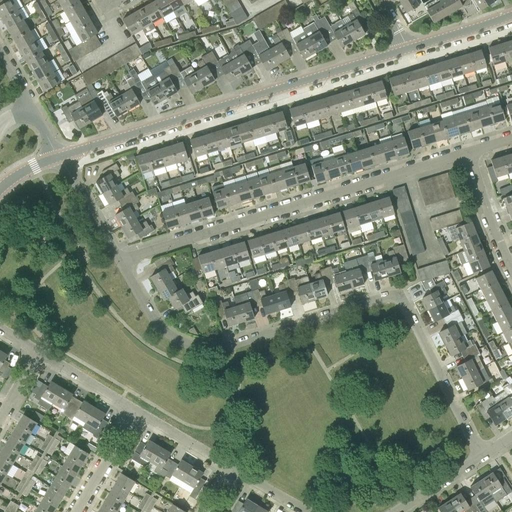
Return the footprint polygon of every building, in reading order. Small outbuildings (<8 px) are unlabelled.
[(0,15),(2,19),(18,10),(12,0),(10,0),(0,5),(0,15)] [(44,9),(48,6),(44,0),(41,0),(39,1),(44,9)] [(64,11),(80,2),(78,0),(58,0),(58,1),(64,11)] [(163,18),(173,12),(165,0),(156,0),(153,2),(163,18)] [(165,0),(173,12),(183,6),(179,0),(165,0)] [(229,0),(224,3),(227,8),(238,2),(236,0),(229,0)] [(286,14),(291,11),(285,0),(280,3),(286,14)] [(462,6),(472,0),(473,0),(474,1),(480,10),(496,1),(495,0),(434,0),(433,1),(424,7),(422,4),(419,0),(398,0),(400,4),(406,14),(411,23),(427,13),(433,23),(442,18),(452,12),(462,6)] [(69,21),(70,22),(86,13),(80,2),(64,11),(67,17),(66,18),(68,22),(69,21)] [(152,24),(163,18),(153,2),(143,8),(152,24)] [(227,8),(230,14),(241,7),(238,2),(227,8)] [(351,12),(357,9),(353,2),(347,5),(351,12)] [(37,13),(41,11),(37,3),(33,5),(37,13)] [(281,17),(286,14),(280,3),(274,6),(281,17)] [(48,17),(53,14),(48,6),(44,9),(48,17)] [(275,20),(281,17),(274,6),(269,9),(275,20)] [(230,14),(233,19),(244,13),(241,7),(230,14)] [(154,28),(152,24),(143,8),(133,14),(144,32),(145,33),(154,28)] [(270,24),(275,20),(269,9),(264,12),(270,24)] [(341,20),(353,41),(365,35),(358,22),(363,19),(357,9),(351,12),(352,14),(347,17),(351,23),(345,26),(342,20),(341,20)] [(8,29),(24,20),(18,10),(2,19),(8,29)] [(41,21),(46,18),(41,11),(37,13),(41,21)] [(264,27),(270,24),(264,12),(258,16),(264,27)] [(76,32),(92,23),(86,13),(70,22),(76,32)] [(234,20),(236,25),(247,18),(244,13),(233,19),(234,20)] [(139,35),(144,32),(133,14),(122,20),(132,36),(137,32),(139,35)] [(258,30),(264,27),(258,16),(252,19),(258,30)] [(342,48),(353,41),(341,20),(332,26),(328,20),(327,21),(324,17),(319,20),(325,31),(330,28),(342,48)] [(56,30),(60,27),(56,19),(51,22),(56,30)] [(14,40),(30,31),(24,20),(8,29),(14,40)] [(303,32),(315,53),(327,46),(320,34),(325,31),(319,20),(302,29),(304,32),(303,32)] [(49,34),(53,31),(49,23),(45,26),(49,34)] [(95,35),(98,34),(92,23),(76,32),(82,43),(85,41),(90,38),(95,35)] [(60,37),(65,35),(60,27),(56,30),(60,37)] [(269,49),(278,64),(289,58),(282,45),(288,42),(282,31),(279,27),(275,30),(277,34),(271,37),(276,46),(269,49)] [(304,59),(315,53),(303,32),(292,38),(287,28),(282,31),(288,42),(293,39),(304,59)] [(20,50),(36,41),(30,31),(14,40),(20,50)] [(53,41),(58,39),(53,31),(49,34),(53,41)] [(96,49),(101,46),(95,35),(90,38),(96,49)] [(267,71),(278,64),(269,49),(266,43),(255,50),(247,36),(243,38),(245,42),(244,43),(250,54),(255,51),(267,71)] [(91,52),(96,49),(90,38),(85,41),(91,52)] [(72,48),(68,40),(63,43),(68,51),(72,48)] [(26,61),(42,52),(36,41),(20,50),(26,61)] [(85,55),(91,52),(85,41),(82,43),(79,44),(85,55)] [(505,61),(511,59),(511,42),(511,41),(500,44),(505,61)] [(232,61),(241,76),(252,69),(245,57),(250,54),(244,43),(239,46),(238,45),(233,48),(230,54),(229,55),(232,61)] [(61,55),(65,52),(61,44),(56,47),(61,55)] [(80,58),(85,55),(79,44),(74,47),(80,58)] [(137,57),(142,54),(140,50),(136,44),(131,46),(137,57)] [(493,65),(505,61),(500,44),(488,48),(493,65)] [(132,60),(137,57),(131,46),(125,50),(132,60)] [(140,50),(142,54),(150,50),(147,46),(140,50)] [(74,62),(80,58),(74,47),(72,48),(68,51),(74,62)] [(126,63),(132,60),(125,50),(120,53),(126,63)] [(475,71),(486,67),(481,50),(469,54),(475,71)] [(32,71),(48,62),(42,52),(26,61),(32,71)] [(66,62),(70,60),(65,52),(61,55),(66,62)] [(229,82),(241,76),(232,61),(226,64),(222,58),(217,61),(212,52),(206,54),(213,65),(218,62),(229,82)] [(121,66),(126,63),(120,53),(114,56),(121,66)] [(191,66),(203,87),(215,81),(207,68),(213,65),(206,54),(201,57),(202,60),(197,63),(201,69),(195,72),(192,66),(191,66)] [(463,74),(475,71),(469,54),(458,57),(463,74)] [(115,70),(121,66),(114,56),(109,59),(115,70)] [(452,78),(463,74),(458,57),(446,61),(452,78)] [(192,94),(203,87),(191,66),(180,73),(172,58),(167,61),(169,66),(175,77),(180,74),(192,94)] [(110,73),(115,70),(109,59),(104,62),(110,73)] [(440,82),(452,78),(446,61),(435,64),(440,82)] [(38,82),(54,73),(48,62),(32,71),(38,82)] [(105,76),(110,73),(104,62),(99,65),(105,76)] [(428,85),(440,82),(435,64),(423,68),(428,85)] [(73,75),(77,73),(73,65),(69,68),(73,75)] [(99,79),(105,76),(99,65),(93,68),(99,79)] [(157,84),(166,99),(177,92),(170,80),(175,77),(169,66),(164,69),(165,71),(160,74),(163,80),(157,84)] [(94,82),(99,79),(93,68),(88,71),(94,82)] [(417,89),(428,85),(423,68),(412,72),(417,89)] [(88,86),(91,84),(91,83),(94,82),(88,71),(82,75),(88,86)] [(405,92),(417,89),(412,72),(400,75),(405,92)] [(44,92),(60,83),(54,73),(38,82),(44,92)] [(154,105),(166,99),(157,84),(151,88),(147,82),(142,85),(137,75),(131,78),(138,89),(143,86),(154,105)] [(394,96),(405,92),(400,75),(389,79),(394,96)] [(120,96),(129,110),(140,104),(133,92),(138,89),(131,78),(121,84),(126,92),(120,96)] [(375,102),(387,98),(382,81),(370,84),(375,102)] [(129,110),(120,96),(114,99),(110,93),(109,94),(107,91),(104,93),(100,86),(95,89),(91,83),(91,84),(100,100),(105,97),(117,117),(129,110)] [(79,101),(91,122),(102,115),(95,103),(100,100),(91,84),(88,86),(86,87),(90,95),(85,98),(89,104),(83,107),(79,101)] [(364,105),(375,102),(370,84),(358,88),(364,105)] [(352,109),(364,105),(358,88),(347,92),(352,107),(352,109)] [(499,100),(501,99),(499,92),(498,88),(489,90),(491,98),(498,96),(499,100)] [(341,112),(352,109),(352,107),(347,92),(335,95),(341,112)] [(329,116),(341,112),(335,95),(324,99),(329,116)] [(318,119),(329,116),(324,99),(312,102),(318,119)] [(411,109),(423,105),(421,100),(413,103),(413,104),(410,104),(411,109)] [(79,129),(91,122),(79,101),(68,108),(66,105),(61,108),(67,119),(72,116),(79,129)] [(306,123),(318,119),(312,102),(301,106),(306,123)] [(505,120),(503,116),(507,114),(503,102),(488,107),(493,124),(505,120)] [(397,113),(411,109),(410,104),(407,105),(396,108),(397,113)] [(294,127),(306,123),(301,106),(289,109),(294,127)] [(482,127),(493,124),(488,107),(477,110),(482,127)] [(470,131),(482,127),(477,110),(465,114),(470,131)] [(276,132),(287,129),(282,112),(271,115),(276,132)] [(459,135),(470,131),(465,114),(453,118),(459,135)] [(264,136),(276,132),(271,115),(259,119),(264,136)] [(436,142),(447,138),(442,121),(431,124),(429,118),(428,119),(436,142)] [(447,138),(459,135),(453,118),(442,121),(447,138)] [(253,139),(264,136),(259,119),(247,122),(253,139)] [(424,145),(436,142),(428,119),(418,122),(420,128),(419,128),(424,145)] [(241,143),(253,139),(247,122),(236,126),(241,143)] [(230,147),(241,143),(236,126),(224,129),(230,147)] [(412,149),(424,145),(419,128),(407,132),(412,149)] [(218,150),(230,147),(224,129),(213,133),(218,150)] [(207,154),(218,150),(213,133),(201,137),(207,154)] [(342,141),(353,137),(352,133),(341,136),(342,141)] [(330,144),(342,141),(341,136),(329,140),(330,144)] [(386,161),(397,158),(392,141),(391,136),(379,139),(381,144),(380,144),(386,161)] [(195,157),(207,154),(201,137),(190,140),(195,157)] [(409,154),(408,150),(404,137),(392,141),(397,158),(409,154)] [(176,163),(188,159),(183,142),(171,146),(176,163)] [(374,165),(386,161),(380,144),(369,148),(374,165)] [(165,167),(176,163),(171,146),(159,150),(165,167)] [(363,169),(374,165),(369,148),(357,151),(363,169)] [(153,170),(165,167),(159,150),(148,153),(153,170)] [(340,176),(352,172),(345,151),(334,155),(334,153),(333,154),(340,176)] [(352,172),(363,169),(357,151),(346,155),(345,151),(352,172)] [(141,174),(153,170),(148,153),(136,157),(141,174)] [(328,179),(321,157),(320,153),(310,156),(311,160),(309,160),(316,183),(328,179)] [(507,174),(511,172),(511,153),(502,157),(507,174)] [(328,179),(340,176),(333,154),(321,157),(328,179)] [(235,164),(247,160),(245,155),(234,159),(235,164)] [(496,177),(507,174),(502,157),(490,160),(492,165),(496,177)] [(102,194),(117,185),(113,179),(119,176),(116,170),(119,169),(116,164),(105,170),(108,175),(96,182),(102,194)] [(293,167),(298,184),(310,181),(305,164),(293,167)] [(486,167),(491,182),(497,181),(496,177),(492,165),(486,167)] [(287,188),(298,184),(293,167),(282,171),(287,188)] [(221,176),(232,173),(230,168),(213,173),(214,175),(220,174),(221,176)] [(275,191),(287,188),(282,171),(270,174),(275,191)] [(445,187),(451,185),(447,173),(441,175),(445,187)] [(215,180),(215,178),(221,176),(220,174),(214,175),(205,178),(207,183),(215,180)] [(264,195),(275,191),(270,174),(258,178),(264,195)] [(439,189),(445,187),(441,175),(435,176),(439,189)] [(433,191),(439,189),(435,176),(429,178),(433,191)] [(193,187),(207,183),(205,178),(191,182),(193,187)] [(252,199),(264,195),(258,178),(247,182),(252,199)] [(427,192),(433,191),(429,178),(423,180),(427,192)] [(421,194),(427,192),(423,180),(417,182),(421,194)] [(181,191),(193,187),(191,182),(179,186),(181,191)] [(241,202),(252,199),(247,182),(235,185),(241,202)] [(124,203),(135,197),(132,192),(130,193),(127,188),(121,192),(117,185),(102,194),(109,205),(121,198),(124,203)] [(229,206),(241,202),(235,185),(224,189),(229,206)] [(448,199),(455,197),(451,185),(445,187),(448,199)] [(501,196),(511,191),(511,187),(511,185),(499,190),(501,195),(501,196)] [(394,196),(406,192),(404,186),(392,190),(394,196)] [(443,200),(448,199),(445,187),(439,189),(443,200)] [(218,209),(229,206),(224,189),(212,192),(218,209)] [(437,202),(443,200),(439,189),(433,191),(437,202)] [(431,204),(437,202),(433,191),(427,192),(431,204)] [(396,202),(408,198),(406,192),(394,196),(396,202)] [(425,206),(431,204),(427,192),(421,194),(425,206)] [(507,210),(511,207),(511,194),(503,198),(507,210)] [(122,227),(136,219),(132,212),(138,209),(136,204),(138,202),(135,197),(124,203),(127,208),(115,216),(122,227)] [(383,218),(394,214),(389,197),(377,201),(383,218)] [(197,201),(202,218),(214,215),(209,198),(197,201)] [(398,208),(410,204),(408,198),(396,202),(398,208)] [(191,222),(202,218),(197,201),(185,205),(191,222)] [(371,222),(383,218),(377,201),(366,204),(371,222)] [(359,225),(371,222),(366,204),(354,208),(359,225)] [(399,214),(411,210),(410,204),(398,208),(399,214)] [(179,226),(191,222),(185,205),(174,208),(179,226)] [(167,229),(179,226),(174,208),(162,212),(167,229)] [(348,229),(359,225),(354,208),(342,212),(348,229)] [(401,220),(413,216),(411,210),(399,214),(401,220)] [(457,224),(463,222),(459,210),(453,212),(457,224)] [(333,233),(345,230),(339,212),(328,216),(335,238),(333,233)] [(451,226),(457,224),(453,212),(447,214),(451,226)] [(445,228),(451,226),(447,214),(441,216),(445,228)] [(323,241),(335,238),(328,216),(316,220),(322,237),(323,241)] [(403,226),(415,222),(413,216),(401,220),(403,226)] [(439,230),(445,228),(441,216),(435,218),(439,230)] [(433,232),(439,230),(435,218),(429,220),(433,232)] [(143,237),(154,230),(151,225),(149,227),(146,221),(140,225),(136,219),(122,227),(128,238),(140,231),(143,237)] [(310,240),(322,237),(316,220),(305,223),(310,240)] [(405,232),(417,228),(415,222),(403,226),(405,232)] [(459,240),(476,233),(471,222),(455,229),(459,240)] [(298,244),(310,240),(305,223),(293,227),(298,244)] [(287,247),(298,244),(293,227),(282,230),(287,247)] [(407,238),(419,234),(417,228),(405,232),(407,238)] [(275,251),(287,247),(282,230),(270,234),(275,251)] [(464,251),(480,244),(476,233),(459,240),(464,251)] [(264,255),(275,251),(270,234),(259,237),(264,255)] [(409,244),(421,240),(419,234),(407,238),(409,244)] [(252,258),(264,255),(259,237),(247,241),(252,258)] [(440,248),(445,245),(441,237),(437,240),(440,248)] [(410,250),(423,246),(421,240),(409,244),(410,250)] [(238,262),(249,259),(244,242),(233,246),(238,262)] [(381,255),(388,277),(400,273),(396,260),(407,256),(403,244),(398,246),(392,248),(393,250),(387,252),(389,259),(383,261),(381,255)] [(468,262),(485,256),(480,244),(464,251),(468,262)] [(444,256),(449,254),(445,245),(440,248),(444,256)] [(226,266),(238,262),(233,246),(221,249),(226,266)] [(412,255),(424,252),(423,246),(410,250),(412,255)] [(215,270),(226,266),(221,249),(209,253),(215,270)] [(203,273),(215,270),(209,253),(198,257),(202,269),(203,273)] [(375,281),(388,277),(381,255),(375,257),(374,256),(368,258),(367,255),(362,257),(366,269),(371,267),(375,281)] [(468,262),(473,274),(489,267),(485,256),(468,262)] [(202,269),(198,257),(192,259),(196,271),(202,269)] [(345,266),(352,288),(363,284),(359,271),(366,269),(362,257),(356,259),(357,261),(351,263),(351,264),(345,266)] [(157,289),(172,281),(168,274),(174,271),(171,266),(174,264),(171,259),(160,265),(163,271),(151,278),(157,289)] [(445,274),(450,273),(446,260),(441,262),(445,274)] [(339,292),(352,288),(345,266),(338,268),(338,267),(331,269),(331,267),(329,267),(327,262),(324,263),(325,268),(329,280),(334,279),(339,292)] [(439,276),(445,274),(441,262),(435,264),(439,276)] [(433,278),(439,276),(435,264),(429,266),(433,278)] [(432,278),(433,278),(429,266),(423,268),(427,280),(432,278)] [(310,283),(315,300),(327,296),(323,282),(329,280),(325,268),(319,270),(320,273),(315,275),(316,281),(310,283)] [(421,282),(427,280),(423,268),(417,270),(421,282)] [(456,281),(461,278),(457,270),(452,272),(456,281)] [(481,290),(497,281),(491,271),(475,279),(481,290)] [(315,300),(310,283),(308,277),(295,281),(294,278),(289,280),(292,292),(298,290),(302,304),(315,300)] [(427,280),(421,282),(425,291),(429,289),(429,288),(432,287),(435,285),(432,278),(427,280)] [(273,295),(278,311),(290,307),(286,294),(292,292),(289,280),(283,282),(283,284),(278,286),(280,293),(273,295)] [(168,298),(178,291),(172,281),(157,289),(164,300),(168,298)] [(428,310),(443,303),(440,296),(446,293),(444,288),(446,287),(444,281),(435,285),(432,287),(435,292),(422,298),(428,310)] [(486,300),(502,292),(497,281),(481,290),(486,300)] [(464,295),(468,292),(464,284),(460,286),(464,295)] [(174,309),(181,305),(186,314),(203,304),(198,295),(195,297),(192,292),(186,295),(182,288),(178,291),(168,298),(174,309)] [(265,315),(278,311),(273,295),(266,297),(264,290),(258,292),(258,289),(252,291),(255,303),(261,301),(265,315)] [(236,306),(241,323),(254,319),(250,305),(255,303),(252,291),(241,295),(243,304),(236,306)] [(491,311),(507,303),(502,292),(486,300),(491,311)] [(471,308),(475,306),(471,298),(466,300),(471,308)] [(229,327),(241,323),(236,306),(229,308),(227,302),(222,304),(221,301),(215,303),(219,315),(225,313),(229,327)] [(449,321),(460,315),(458,310),(455,311),(453,306),(446,309),(443,303),(428,310),(434,322),(447,315),(449,321)] [(497,322),(511,314),(511,312),(507,303),(491,311),(497,322)] [(475,316),(479,314),(475,306),(471,308),(475,316)] [(502,333),(511,327),(511,314),(497,322),(502,333)] [(445,344),(460,337),(457,330),(463,327),(461,322),(463,321),(460,315),(449,321),(452,326),(439,333),(445,344)] [(481,330),(486,328),(482,319),(477,322),(481,330)] [(508,343),(511,341),(511,327),(502,333),(508,343)] [(485,338),(490,336),(486,328),(481,330),(485,338)] [(466,355),(477,350),(475,344),(472,345),(470,340),(463,343),(460,337),(445,344),(451,356),(464,350),(466,355)] [(492,351),(497,349),(493,341),(488,343),(492,351)] [(496,359),(501,357),(497,349),(492,351),(496,359)] [(462,379),(477,371),(474,365),(480,362),(478,356),(480,355),(477,350),(466,355),(469,361),(456,367),(462,379)] [(2,378),(8,367),(3,364),(8,356),(0,351),(0,376),(1,378),(2,378)] [(2,378),(6,380),(12,370),(8,367),(2,378)] [(503,380),(507,378),(503,370),(499,372),(503,380)] [(481,384),(483,390),(494,384),(492,379),(489,380),(487,375),(481,378),(477,371),(462,379),(468,391),(481,384)] [(41,397),(53,404),(62,388),(51,382),(46,390),(41,386),(39,388),(36,395),(34,397),(39,400),(41,397)] [(497,404),(506,418),(511,414),(511,402),(510,399),(511,397),(511,391),(508,386),(503,389),(504,391),(500,394),(503,400),(497,404)] [(67,417),(74,406),(68,403),(73,395),(62,388),(53,404),(63,410),(61,414),(67,417)] [(74,417),(85,423),(94,408),(83,401),(78,409),(74,406),(67,417),(72,420),(74,417)] [(495,426),(506,418),(497,404),(491,408),(487,402),(483,405),(481,403),(476,406),(483,417),(488,414),(495,426)] [(99,436),(106,425),(107,422),(102,419),(105,414),(94,408),(85,423),(96,430),(94,433),(99,436)] [(17,425),(31,433),(37,423),(23,415),(17,425)] [(25,444),(31,433),(17,425),(11,435),(25,444)] [(5,446),(19,454),(25,444),(11,435),(5,446)] [(44,442),(49,444),(53,437),(48,435),(44,442)] [(51,446),(55,448),(60,441),(55,439),(51,446)] [(139,456),(150,462),(160,447),(149,440),(144,448),(139,445),(132,456),(137,459),(139,456)] [(40,449),(44,451),(49,444),(44,442),(40,449)] [(68,456),(83,464),(89,454),(75,445),(68,456)] [(0,453),(0,456),(13,465),(19,454),(5,446),(0,453)] [(47,453),(51,455),(55,448),(51,446),(47,453)] [(163,475),(165,476),(173,462),(167,459),(171,454),(160,447),(150,462),(155,466),(153,470),(163,476),(163,475)] [(32,462),(36,465),(40,458),(36,455),(32,462)] [(0,471),(6,475),(13,465),(0,456),(0,471)] [(76,475),(83,464),(68,456),(62,466),(76,475)] [(39,466),(43,469),(47,462),(43,459),(39,466)] [(172,475),(183,482),(192,467),(181,460),(178,465),(173,462),(165,476),(170,479),(172,475)] [(28,469),(32,472),(36,465),(32,462),(28,469)] [(35,473),(39,476),(43,469),(39,466),(35,473)] [(56,476),(70,485),(76,475),(62,466),(56,476)] [(189,508),(197,495),(205,481),(200,478),(203,473),(192,467),(183,482),(194,489),(184,505),(189,508)] [(481,479),(491,494),(497,490),(500,496),(505,493),(506,495),(511,492),(505,481),(500,484),(492,472),(481,479)] [(115,484),(129,493),(135,482),(121,473),(115,484)] [(19,483),(24,485),(28,478),(24,476),(19,483)] [(50,487),(64,495),(70,485),(56,476),(50,487)] [(472,502),(479,511),(480,511),(489,506),(485,498),(491,494),(481,479),(470,487),(477,499),(472,502)] [(26,487),(31,489),(35,482),(31,480),(26,487)] [(15,490),(20,492),(24,485),(19,483),(15,490)] [(123,503),(129,493),(115,484),(109,494),(123,503)] [(22,494),(26,496),(31,489),(26,487),(22,494)] [(44,497),(58,506),(64,495),(50,487),(44,497)] [(142,500),(146,503),(150,496),(146,493),(142,500)] [(479,511),(472,502),(467,505),(460,493),(449,500),(456,511),(463,511),(464,511),(479,511)] [(102,504),(114,511),(117,511),(123,503),(109,494),(102,504)] [(37,507),(44,511),(54,511),(58,506),(44,497),(37,507)] [(149,504),(153,507),(157,500),(153,497),(149,504)] [(253,511),(258,505),(246,498),(242,507),(236,504),(231,511),(253,511)] [(138,507),(142,510),(146,503),(142,500),(138,507)] [(440,511),(456,511),(449,500),(438,507),(440,511)]
